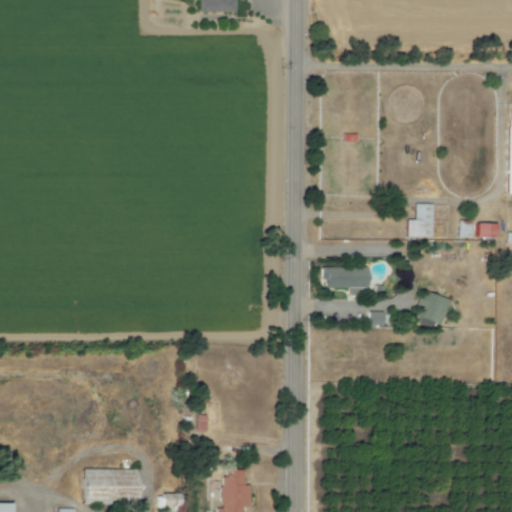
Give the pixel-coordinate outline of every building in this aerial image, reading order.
[(198,0),(198,13),(232,13),(231,0),(198,0)] [(430,205),(413,204),(413,220),(405,220),(404,237),(430,238),(430,205)] [(469,238),(469,221),(456,221),(456,238),(469,238)] [(494,239),(494,224),(475,223),(475,238),(494,239)] [(319,288),(365,289),(365,269),(319,268),(319,288)] [(416,322),(437,328),(446,299),(419,291),(412,315),(417,317),(416,322)] [(367,327),(384,326),(384,312),(366,313),(367,327)] [(81,503),(112,503),(112,487),(135,486),(135,468),(80,470),(81,503)] [(247,507),(247,485),(241,485),(241,469),(219,469),(219,508),(214,508),(213,511),(239,511),(239,507),(247,507)]
